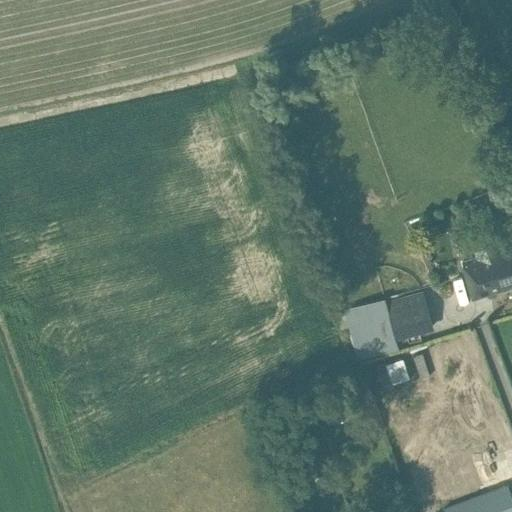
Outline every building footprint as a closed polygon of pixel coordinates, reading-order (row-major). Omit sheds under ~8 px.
[(365,202),(370,219),(420,203),(414,186),(365,202)] [(461,262),(472,298),(509,286),(510,289),(511,288),(511,246),(501,250),(498,240),(488,236),(478,239),(474,247),(477,257),(461,262)] [(346,307),(350,325),(358,359),(387,353),(383,340),(432,326),(423,293),(372,305),(371,301),(346,307)] [(382,386),(412,379),(407,356),(377,363),(382,386)] [(451,397),(473,388),(465,368),(443,376),(451,397)] [(322,396),(332,425),(354,416),(353,412),(362,409),(357,395),(348,398),(344,388),(322,396)] [(511,511),(511,498),(507,483),(443,507),(445,511),(511,511)]
